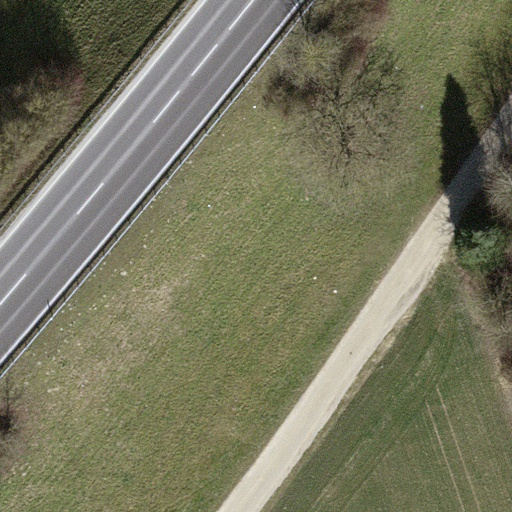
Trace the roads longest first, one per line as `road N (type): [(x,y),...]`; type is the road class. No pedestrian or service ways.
road 1 (track): [(240,511),(287,455),(511,121)]
road 2 (primary): [(0,290),(238,0)]
